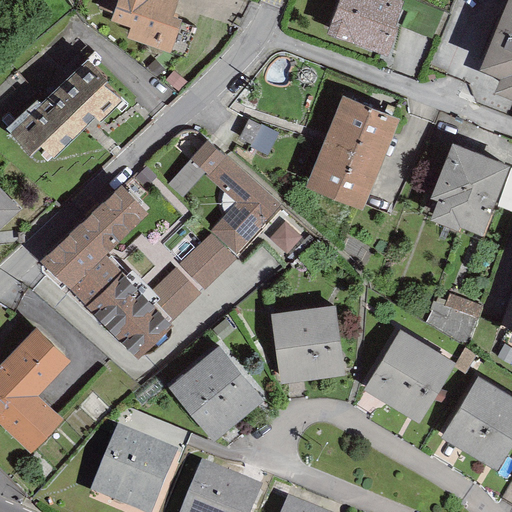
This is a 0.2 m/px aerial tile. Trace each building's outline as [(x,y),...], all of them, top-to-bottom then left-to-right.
[(164,40),(172,17),(165,15),(170,0),(119,0),(116,10),(136,17),(132,29),(155,37),(164,40)] [(385,46),(391,27),(383,24),(391,0),(340,0),(330,27),(385,46)] [(432,37),(444,11),(416,0),(391,0),(391,1),(408,9),(402,25),(432,37)] [(511,87),(511,0),(509,0),(484,61),(505,69),(500,83),(511,87)] [(186,55),(196,25),(172,17),(164,40),(155,37),(153,43),(186,55)] [(97,111),(114,95),(97,78),(102,73),(89,60),(16,130),(29,143),(39,134),(51,146),(93,106),(97,111)] [(0,111),(7,119),(37,90),(17,69),(0,85),(0,111)] [(359,201),(394,117),(345,97),(310,180),(359,201)] [(479,224),(503,163),(454,143),(434,190),(442,193),(435,213),(455,221),(457,216),(479,224)] [(236,214),(211,241),(235,263),(284,209),(212,144),(188,169),(236,214)] [(500,199),(511,203),(511,168),(500,199)] [(148,218),(119,188),(38,261),(139,363),(232,270),(209,247),(151,306),(105,260),(148,218)] [(0,217),(14,205),(0,189),(0,217)] [(285,253),(303,237),(288,223),(272,241),(285,253)] [(511,298),(503,322),(511,325),(511,298)] [(466,346),(467,347),(478,318),(433,299),(429,309),(430,310),(425,322),(466,346)] [(283,374),(340,367),(331,306),(275,314),(283,374)] [(25,389),(60,353),(38,331),(0,370),(0,408),(31,438),(53,416),(25,389)] [(417,413),(449,360),(401,331),(369,384),(417,413)] [(476,352),(467,347),(466,346),(453,369),(463,375),(476,352)] [(213,431),(257,394),(217,347),(174,384),(213,431)] [(495,460),(511,431),(511,397),(478,378),(446,431),(495,460)] [(145,511),(147,511),(172,455),(120,433),(95,491),(145,511)] [(246,511),(256,489),(204,467),(185,511),(246,511)] [(311,511),(290,503),(286,511),(311,511)]
